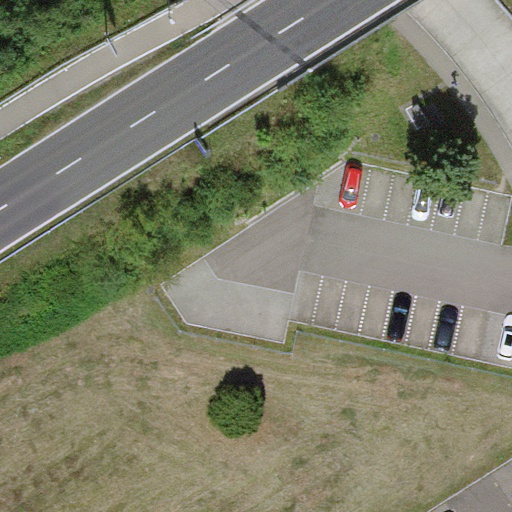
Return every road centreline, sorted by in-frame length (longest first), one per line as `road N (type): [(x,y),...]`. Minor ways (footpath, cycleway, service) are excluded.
road 1 (primary): [(0,214),(336,0)]
road 2 (unknown): [(511,273),(319,246)]
